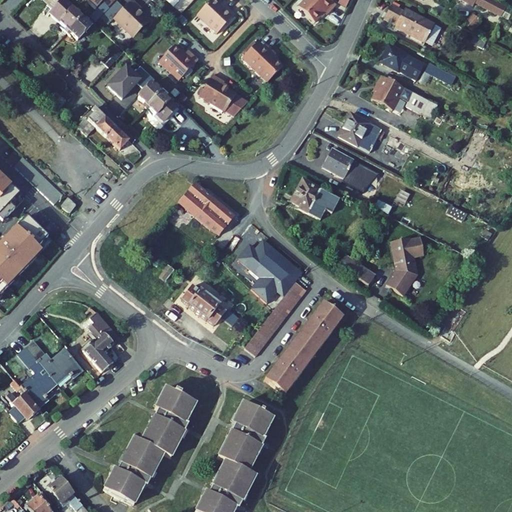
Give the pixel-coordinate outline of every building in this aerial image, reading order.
[(54,0),(48,7),(53,10),(49,14),(66,30),(64,32),(67,34),(82,18),(73,9),(63,0),(62,0),(61,0),(54,0)] [(217,35),(235,16),(225,6),(222,9),(213,0),(212,0),(197,16),(217,35)] [(305,0),(298,8),(315,23),(324,13),(327,16),(336,6),(330,0),(329,0),(305,0)] [(341,0),(339,5),(346,9),(350,0),(341,0)] [(511,10),(491,0),(462,0),(462,1),(473,6),(475,3),(507,21),(511,11),(511,10)] [(140,9),(131,1),(123,10),(116,4),(103,17),(109,24),(113,20),(133,39),(149,23),(138,12),(140,9)] [(391,6),(384,19),(396,26),(395,28),(425,43),(427,39),(433,42),(440,29),(404,10),(403,12),(391,6)] [(91,13),(88,17),(93,22),(97,18),(91,13)] [(463,24),(471,33),(481,22),(472,14),(463,24)] [(183,26),(187,22),(181,16),(177,20),(183,26)] [(102,29),(108,23),(103,17),(97,24),(102,29)] [(91,27),(82,18),(67,34),(69,36),(71,35),(77,41),(91,27)] [(486,43),(474,37),(471,44),(482,50),(486,43)] [(240,57),(242,59),(256,45),(253,43),(240,57)] [(263,48),(258,43),(256,45),(242,59),(267,83),(283,67),(273,57),(276,55),(266,45),(263,48)] [(184,76),(190,70),(198,62),(188,52),(184,56),(174,47),(159,63),(179,82),(184,76)] [(389,47),(380,63),(416,82),(424,66),(389,47)] [(122,54),(115,48),(100,63),(107,70),(122,54)] [(78,53),(70,57),(75,66),(83,63),(78,53)] [(455,78),(429,65),(426,72),(451,85),(455,78)] [(135,85),(142,91),(153,81),(139,68),(132,76),(125,69),(107,87),(120,100),(135,85)] [(190,70),(184,76),(187,79),(193,73),(190,70)] [(224,84),(212,77),(203,90),(200,96),(199,97),(203,99),(203,102),(208,105),(210,104),(234,118),(248,104),(222,87),(224,84)] [(428,102),(381,78),(377,87),(379,88),(372,101),(392,112),(398,99),(407,103),(405,107),(421,115),(428,102)] [(160,93),(151,85),(137,99),(143,105),(142,107),(144,109),(160,93)] [(477,98),(480,92),(467,85),(464,91),(477,98)] [(44,98),(57,110),(65,102),(52,90),(44,98)] [(162,123),(176,108),(160,93),(144,109),(146,111),(148,109),(162,123)] [(186,99),(182,95),(177,100),(181,104),(186,99)] [(89,124),(100,135),(112,123),(99,110),(90,102),(86,108),(89,112),(83,118),(88,122),(89,124)] [(428,102),(421,115),(428,119),(435,106),(428,102)] [(79,114),(83,118),(89,112),(86,108),(79,114)] [(83,130),(89,124),(88,122),(83,118),(79,114),(72,121),(83,130)] [(350,116),(338,138),(357,148),(365,133),(377,139),(381,132),(350,116)] [(100,135),(113,148),(125,136),(112,123),(100,135)] [(411,140),(394,131),(389,141),(406,150),(411,140)] [(416,143),(411,140),(406,150),(411,153),(416,143)] [(369,171),(332,151),(322,169),(349,182),(352,176),(363,181),(369,171)] [(55,206),(64,197),(24,158),(15,167),(55,206)] [(176,173),(158,198),(173,208),(191,183),(176,173)] [(0,222),(2,224),(24,201),(0,177),(0,222)] [(339,200),(302,182),(291,203),(299,207),(298,210),(320,221),(325,211),(331,215),(339,200)] [(234,219),(194,186),(178,205),(210,232),(219,237),(234,219)] [(61,208),(70,214),(75,207),(68,200),(61,208)] [(0,297),(41,255),(36,251),(47,239),(26,219),(1,245),(0,243),(0,297)] [(482,237),(488,241),(491,235),(485,232),(482,237)] [(396,272),(386,287),(403,298),(417,276),(414,260),(423,258),(419,238),(390,243),(396,272)] [(359,267),(345,257),(338,267),(353,277),(359,267)] [(374,277),(359,267),(353,277),(367,287),(374,277)] [(159,279),(164,283),(172,272),(167,269),(159,279)] [(306,292),(295,284),(290,290),(301,298),(306,292)] [(206,289),(194,303),(224,328),(236,313),(206,289)] [(301,298),(290,290),(286,295),(297,303),(301,298)] [(297,303),(286,295),(282,300),(293,309),(297,303)] [(293,309),(282,300),(278,306),(288,314),(293,309)] [(278,306),(274,311),(284,319),(288,314),(278,306)] [(334,308),(272,386),(292,401),(353,323),(334,308)] [(284,319),(274,311),(269,317),(280,325),(284,319)] [(85,349),(106,373),(118,363),(108,351),(123,338),(100,312),(87,323),(99,337),(85,349)] [(276,330),(280,325),(269,317),(265,322),(276,330)] [(276,330),(265,322),(261,328),(272,336),(276,330)] [(272,336),(261,328),(260,329),(257,333),(268,341),(272,336)] [(268,341),(257,333),(253,338),(263,347),(268,341)] [(263,347),(253,338),(249,344),(259,352),(263,347)] [(259,352),(249,344),(244,350),(255,358),(259,352)] [(34,345),(26,351),(59,388),(73,377),(78,382),(88,373),(68,351),(52,365),(34,345)] [(22,389),(41,412),(51,404),(46,399),(59,388),(26,351),(19,357),(36,377),(22,389)] [(110,469),(98,492),(129,509),(140,489),(143,490),(161,458),(167,461),(184,429),(181,428),(193,406),(180,399),(182,394),(175,390),(173,394),(165,389),(156,404),(151,412),(155,414),(139,444),(131,439),(113,471),(110,469)] [(26,421),(28,423),(39,414),(26,398),(15,407),(18,410),(10,416),(19,427),(26,421)] [(249,505),(264,477),(267,471),(260,468),(278,436),(275,434),(286,414),(274,408),(277,404),(268,399),(266,403),(256,398),(245,418),(248,420),(230,452),(237,455),(220,487),(215,484),(203,505),(215,511),(238,511),(244,502),(249,505)] [(86,511),(58,480),(46,490),(62,509),(65,507),(68,504),(75,511),(76,511),(77,511),(79,510),(81,511),(80,511),(86,511)] [(51,505),(42,494),(24,509),(26,511),(48,511),(46,510),(51,505)] [(10,503),(3,509),(5,511),(12,505),(10,503)]
